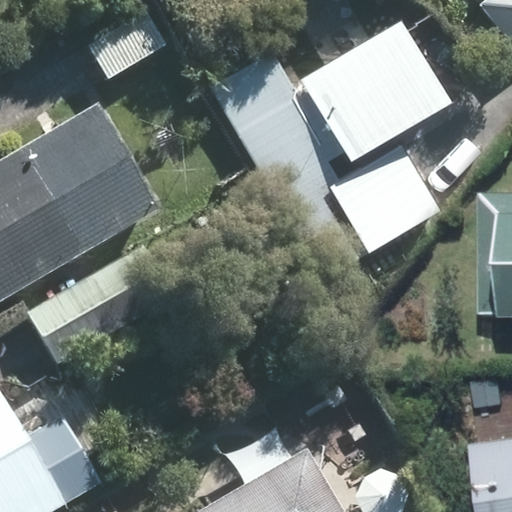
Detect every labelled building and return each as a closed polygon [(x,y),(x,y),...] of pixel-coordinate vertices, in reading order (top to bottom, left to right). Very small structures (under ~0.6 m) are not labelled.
[(511,52),(511,0),(483,0),(473,7),(509,55),(511,52)] [(83,48),(102,82),(162,47),(142,14),(83,48)] [(376,247),(375,245),(433,212),(396,148),(332,184),(320,163),(332,156),(338,167),(439,110),(392,27),(290,84),(298,98),(292,102),(265,55),(206,88),(294,244),(319,230),(340,268),(376,247)] [(92,105),(0,159),(0,300),(154,211),(92,105)] [(511,198),(485,198),(484,320),(511,320),(511,198)] [(126,254),(21,314),(47,360),(152,300),(126,254)] [(375,409),(355,389),(328,388),(311,402),(310,433),(326,451),(355,452),(374,435),(375,409)] [(0,511),(46,511),(56,507),(93,485),(54,419),(17,440),(0,411),(0,511)] [(483,511),(511,511),(511,444),(474,450),(483,511)] [(326,511),(300,467),(223,511),(110,511),(107,506),(97,511),(326,511)]
